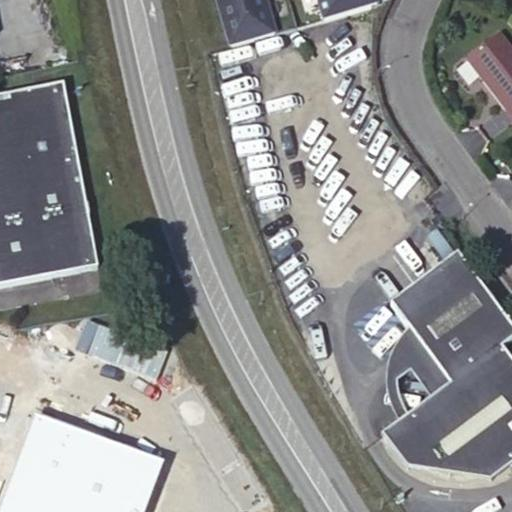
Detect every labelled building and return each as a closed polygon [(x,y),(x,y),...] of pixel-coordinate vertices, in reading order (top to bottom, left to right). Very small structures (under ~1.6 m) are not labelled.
[(218,0),(233,50),(276,37),(265,0),(218,0)] [(321,0),(328,23),(380,8),(378,0),(321,0)] [(511,46),(501,31),(467,56),(511,115),(511,46)] [(0,287),(90,272),(75,186),(59,90),(0,99),(0,287)] [(417,345),(483,296),(457,259),(389,309),(408,334),(417,345)] [(511,344),(511,335),(483,296),(417,345),(448,389),(392,430),(382,437),(395,448),(406,457),(421,464),(438,470),(452,474),(469,475),(484,474),(498,471),(507,468),(508,471),(511,468),(511,368),(501,353),(511,344)] [(385,363),(382,371),(417,345),(408,334),(399,343),(394,348),(389,356),(385,363)] [(417,345),(382,371),(381,379),(379,387),(379,397),(380,406),(383,414),(387,422),(392,430),(448,389),(417,345)] [(147,511),(162,470),(30,421),(0,500),(0,511),(147,511)]
